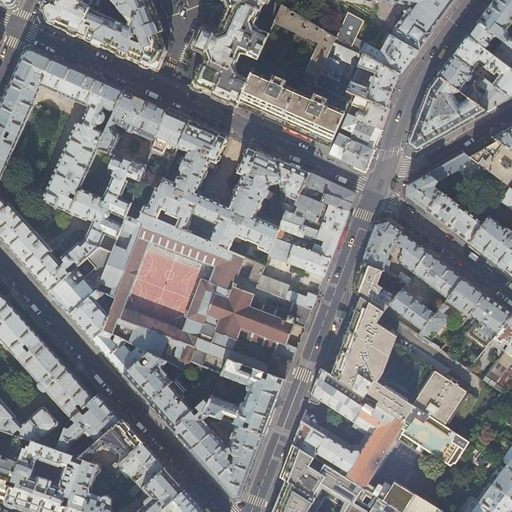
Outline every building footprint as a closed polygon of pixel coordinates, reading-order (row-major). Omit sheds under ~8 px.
[(0,0),(0,4),(10,8),(17,5),(19,0),(0,0)] [(47,0),(44,6),(52,25),(65,30),(85,40),(90,27),(85,25),(87,21),(85,20),(90,9),(80,4),(80,3),(80,0),(47,0)] [(85,20),(87,21),(85,25),(90,27),(85,40),(116,53),(158,72),(167,51),(160,33),(164,31),(151,0),(110,0),(127,19),(128,23),(127,25),(90,9),(85,20)] [(221,0),(222,1),(224,0),(227,8),(240,2),(240,0),(245,0),(245,3),(262,10),(264,4),(269,3),(270,0),(221,0)] [(381,0),(412,6),(391,36),(418,51),(419,48),(420,49),(432,32),(431,32),(439,21),(454,0),(381,0)] [(511,0),(492,0),(492,1),(484,12),(477,22),(503,41),(511,47),(511,0)] [(239,4),(240,2),(227,8),(219,27),(213,28),(206,25),(204,25),(203,25),(200,27),(197,34),(193,44),(192,47),(193,48),(194,50),(202,53),(205,58),(202,64),(200,65),(191,87),(227,103),(237,107),(237,106),(249,79),(239,74),(236,67),(242,52),(258,59),(270,33),(257,27),(255,25),(262,10),(245,3),(243,6),(239,4)] [(305,73),(317,78),(335,39),(282,6),(274,24),(318,43),(305,73)] [(418,51),(391,36),(390,35),(381,51),(371,46),(373,42),(369,39),(366,44),(357,39),(367,22),(348,12),(335,39),(363,54),(401,75),(404,70),(411,61),(415,56),(418,51)] [(470,31),(467,36),(493,55),(503,41),(477,22),(473,27),(470,31)] [(511,69),(508,66),(493,55),(467,36),(462,42),(457,49),(452,55),(472,70),(479,62),(477,61),(480,60),(486,64),(485,67),(494,75),(498,78),(493,85),(483,78),(479,85),(487,91),(484,96),(478,92),(480,90),(471,84),(468,87),(464,94),(469,98),(487,111),(496,106),(511,96),(511,69)] [(357,68),(363,54),(335,39),(317,78),(315,85),(350,101),(353,95),(346,92),(350,83),(340,78),(347,64),(357,68)] [(508,66),(511,61),(511,47),(503,41),(493,55),(508,66)] [(42,86),(54,59),(32,48),(25,51),(12,80),(0,106),(0,116),(24,128),(42,86)] [(357,68),(350,83),(346,92),(353,95),(353,94),(356,95),(388,108),(391,101),(393,95),(397,85),(401,75),(363,54),(357,68)] [(473,71),(472,70),(452,55),(448,60),(445,66),(437,76),(460,92),(464,94),(468,87),(464,84),(466,81),(467,82),(468,82),(470,79),(470,80),(472,77),(471,77),(472,76),(472,75),(471,74),(473,71)] [(78,69),(54,59),(42,86),(89,107),(82,122),(79,121),(78,121),(77,122),(43,198),(43,200),(45,202),(70,213),(81,189),(98,150),(106,133),(99,130),(101,126),(104,123),(106,118),(106,117),(106,115),(104,113),(106,109),(115,113),(125,90),(103,81),(78,69)] [(257,61),(253,59),(247,73),(251,74),(257,61)] [(269,82),(251,74),(249,79),(237,106),(246,110),(260,116),(267,101),(313,122),(307,137),(317,142),(329,147),(344,115),(324,106),(327,99),(313,93),(311,99),(284,87),(287,81),(272,75),(269,82)] [(459,93),(460,92),(437,76),(432,83),(428,89),(423,103),(418,116),(412,130),(407,143),(412,147),(417,151),(455,130),(487,111),(469,98),(459,104),(454,94),(458,92),(459,93)] [(139,96),(125,90),(115,113),(106,133),(98,150),(112,155),(120,137),(119,134),(118,133),(116,127),(117,124),(155,142),(168,109),(157,105),(139,96)] [(385,118),(388,108),(356,95),(347,114),(359,119),(381,129),(383,123),(385,118)] [(267,101),(260,116),(307,137),(313,122),(267,101)] [(178,114),(168,109),(155,142),(153,147),(152,149),(163,154),(164,151),(175,156),(178,148),(191,120),(178,114)] [(350,139),(359,119),(347,114),(339,134),(350,139)] [(0,180),(24,128),(0,116),(0,180)] [(376,140),(381,129),(359,119),(350,139),(340,160),(354,166),(365,171),(369,160),(372,150),(376,140)] [(199,124),(191,120),(178,148),(189,152),(181,168),(183,175),(179,176),(175,183),(165,179),(164,180),(160,189),(157,188),(153,196),(153,197),(150,205),(145,205),(141,212),(158,219),(160,214),(163,208),(168,210),(167,212),(179,218),(176,227),(187,232),(188,230),(186,229),(187,228),(188,228),(191,222),(190,220),(194,213),(217,223),(214,230),(213,231),(212,232),(210,237),(210,238),(210,240),(208,239),(207,241),(229,250),(234,240),(238,235),(248,239),(248,238),(258,243),(260,247),(270,252),(280,226),(257,215),(258,212),(260,212),(263,205),(262,203),(265,197),(268,197),(271,191),(270,189),(269,189),(271,184),(281,182),(276,158),(270,155),(254,148),(249,146),(235,181),(235,182),(240,184),(229,207),(198,193),(208,170),(212,172),(213,172),(214,171),(229,137),(222,134),(199,124)] [(511,125),(492,137),(494,139),(511,151),(511,125)] [(350,139),(339,134),(329,155),(332,156),(335,157),(340,160),(350,139)] [(482,146),(466,155),(485,169),(493,175),(507,186),(511,179),(511,151),(494,139),(493,139),(482,146)] [(467,180),(485,169),(466,155),(464,153),(451,161),(429,173),(439,181),(442,179),(444,179),(452,175),(457,183),(465,178),(467,180)] [(108,173),(114,176),(128,182),(138,186),(140,181),(144,171),(146,165),(125,157),(123,157),(122,159),(114,156),(108,173)] [(294,166),(276,158),(281,182),(284,210),(286,211),(292,213),(309,173),(294,166)] [(146,172),(144,171),(140,181),(157,188),(160,189),(164,180),(158,177),(157,175),(147,170),(146,172)] [(320,178),(309,173),(292,213),(317,222),(324,202),(349,212),(352,204),(355,196),(354,194),(353,192),(345,189),(320,178)] [(444,182),(442,179),(439,181),(429,173),(420,179),(407,186),(407,191),(407,196),(417,203),(427,211),(442,191),(436,187),(438,183),(441,184),(444,182)] [(473,179),(469,181),(499,204),(501,201),(510,188),(507,186),(493,175),(486,179),(485,178),(481,177),(474,180),(473,179)] [(121,198),(128,182),(114,176),(104,199),(81,189),(70,213),(84,218),(85,220),(86,220),(88,219),(93,221),(85,241),(81,244),(81,243),(78,243),(62,258),(61,260),(62,262),(60,263),(51,253),(52,253),(52,252),(52,251),(52,250),(19,214),(0,231),(0,237),(25,265),(49,292),(69,274),(66,270),(74,263),(77,267),(99,247),(105,234),(117,239),(123,225),(113,220),(115,214),(125,218),(130,207),(131,203),(121,198)] [(469,181),(467,180),(465,178),(457,183),(442,191),(427,211),(448,227),(469,244),(490,215),(485,211),(481,216),(483,217),(481,222),(459,205),(462,202),(457,198),(455,201),(449,197),(469,181)] [(511,189),(510,188),(501,201),(504,203),(511,209),(511,189)] [(0,196),(0,231),(19,214),(10,203),(8,203),(7,205),(0,196)] [(504,203),(501,201),(499,204),(491,214),(490,215),(469,244),(489,258),(504,270),(511,259),(511,230),(509,229),(505,228),(494,219),(496,216),(497,217),(499,216),(503,211),(503,209),(501,207),(504,203)] [(292,213),(286,211),(280,226),(270,252),(269,255),(324,277),(331,259),(333,253),(336,245),(339,238),(342,231),(345,222),(349,212),(324,202),(317,222),(292,213)] [(215,319),(222,297),(236,303),(241,288),(234,285),(238,273),(252,279),(250,285),(256,287),(261,274),(265,266),(229,250),(207,241),(187,232),(176,227),(158,219),(141,212),(130,207),(125,218),(123,225),(117,239),(112,252),(101,281),(97,290),(105,293),(116,298),(109,315),(103,330),(127,342),(137,347),(149,352),(185,370),(194,362),(222,374),(229,359),(242,364),(254,368),(285,380),(285,379),(294,357),(276,351),(270,365),(232,350),(235,342),(220,337),(225,323),(215,319)] [(391,247),(402,232),(389,222),(382,224),(376,225),(370,240),(367,248),(365,254),(362,262),(382,271),(387,274),(389,270),(388,268),(389,263),(388,261),(386,260),(389,254),(391,247)] [(419,245),(402,232),(391,247),(389,254),(392,255),(395,247),(398,250),(402,251),(398,262),(413,273),(428,251),(419,245)] [(112,252),(99,247),(77,267),(69,274),(49,292),(55,299),(59,303),(60,303),(70,314),(96,291),(93,287),(101,281),(112,252)] [(445,264),(428,251),(413,273),(429,284),(428,286),(432,288),(431,289),(432,291),(436,294),(439,294),(440,292),(448,298),(464,279),(445,264)] [(376,286),(382,271),(362,262),(357,276),(354,282),(351,290),(358,294),(383,311),(383,312),(384,312),(389,305),(402,289),(406,284),(396,279),(395,278),(388,292),(376,286)] [(400,273),(396,279),(406,284),(409,279),(400,273)] [(261,274),(256,287),(256,288),(293,302),(312,309),(317,296),(309,293),(307,297),(292,291),(288,291),(290,285),(261,274)] [(478,289),(464,279),(448,298),(447,299),(468,315),(485,295),(478,289)] [(264,297),(241,288),(236,303),(222,297),(215,319),(225,323),(220,337),(235,342),(238,335),(276,349),(275,350),(276,351),(294,357),(298,347),(304,330),(308,320),(312,309),(293,302),(289,312),(262,302),(264,297)] [(436,313),(402,289),(389,305),(422,330),(436,313)] [(97,290),(96,291),(70,314),(70,315),(77,323),(92,340),(103,330),(109,315),(97,302),(105,293),(97,290)] [(0,291),(0,337),(16,356),(38,334),(11,304),(0,291)] [(383,312),(383,311),(358,294),(355,301),(352,310),(350,314),(347,322),(341,337),(338,345),(336,352),(332,363),(328,373),(404,422),(414,406),(444,425),(451,414),(462,421),(477,399),(435,371),(436,370),(392,341),(396,335),(390,331),(391,329),(378,320),(380,316),(383,312)] [(485,294),(485,295),(468,315),(465,319),(469,322),(474,316),(494,331),(489,337),(487,336),(476,352),(480,356),(491,341),(511,314),(511,313),(501,306),(485,294)] [(445,301),(436,313),(422,330),(419,334),(431,342),(450,318),(444,313),(448,307),(447,305),(448,303),(445,301)] [(511,314),(491,341),(506,351),(511,342),(511,314)] [(127,342),(103,330),(92,340),(115,365),(124,375),(139,361),(145,356),(149,352),(137,347),(131,352),(124,345),(127,342)] [(38,334),(16,356),(40,382),(39,384),(39,386),(43,391),(46,391),(47,390),(72,418),(95,398),(69,370),(67,366),(38,334)] [(185,370),(149,352),(145,356),(150,361),(146,360),(144,362),(146,365),(143,365),(139,361),(124,375),(131,384),(148,403),(185,370)] [(240,369),(242,364),(229,359),(222,374),(221,375),(247,385),(247,387),(246,388),(247,391),(248,392),(245,401),(243,401),(242,402),(240,404),(240,406),(212,395),(208,403),(204,412),(210,414),(213,416),(214,415),(221,418),(223,413),(235,418),(233,422),(264,435),(270,420),(275,405),(280,392),(285,380),(254,368),(252,374),(240,369)] [(221,375),(222,374),(194,362),(185,370),(148,403),(156,412),(172,429),(192,411),(196,407),(204,399),(214,390),(219,380),(221,375)] [(511,377),(511,373),(497,363),(485,380),(502,392),(511,377)] [(404,422),(328,373),(321,368),(317,381),(309,401),(314,404),(315,405),(316,404),(318,404),(319,402),(319,401),(352,421),(353,421),(372,433),(360,451),(358,450),(355,450),(353,451),(351,452),(326,437),(302,421),(293,444),(403,511),(450,511),(452,510),(453,510),(442,503),(439,509),(393,481),(390,485),(384,482),(379,490),(366,482),(400,428),(403,430),(401,434),(449,464),(454,457),(459,459),(470,442),(444,425),(414,406),(404,422)] [(223,381),(219,380),(214,390),(219,392),(220,391),(224,384),(223,381)] [(95,398),(72,418),(76,422),(69,428),(66,427),(63,433),(57,450),(68,454),(72,444),(87,431),(97,442),(123,419),(110,405),(100,394),(95,398)] [(0,398),(0,429),(15,435),(27,439),(32,441),(38,443),(58,426),(57,421),(44,406),(22,425),(16,418),(17,417),(0,398)] [(208,403),(204,399),(196,407),(200,410),(196,414),(192,411),(172,429),(181,439),(191,450),(213,431),(207,425),(208,424),(203,420),(210,414),(204,412),(208,403)] [(233,422),(221,418),(217,424),(234,433),(229,444),(230,448),(233,449),(233,450),(232,452),(233,454),(234,455),(232,461),(228,457),(229,455),(228,452),(227,451),(226,449),(228,448),(227,447),(223,442),(224,442),(219,437),(218,438),(213,431),(191,450),(212,474),(233,498),(237,497),(241,496),(244,486),(248,476),(252,466),(256,455),(260,445),(264,435),(233,422)] [(123,419),(97,442),(79,458),(85,460),(93,462),(95,453),(98,453),(104,448),(116,453),(117,454),(115,464),(114,465),(116,467),(144,442),(131,429),(123,419)] [(56,432),(50,447),(57,450),(63,433),(58,432),(56,432)] [(0,482),(0,483),(0,500),(5,502),(11,486),(13,481),(24,448),(27,439),(15,435),(6,460),(2,458),(3,455),(0,454),(0,482)] [(13,481),(17,483),(16,488),(11,486),(5,502),(32,511),(66,511),(68,507),(62,505),(65,498),(71,500),(83,465),(72,461),(74,456),(68,454),(57,450),(50,447),(38,443),(32,441),(31,446),(28,445),(27,448),(24,448),(13,481)] [(147,447),(144,442),(116,467),(113,469),(113,474),(114,476),(116,474),(117,474),(125,467),(133,475),(155,455),(147,447)] [(276,503),(272,511),(403,511),(293,444),(290,452),(285,466),(280,478),(286,481),(276,503)] [(159,460),(155,455),(133,475),(132,476),(138,483),(128,492),(132,497),(143,488),(166,467),(159,460)] [(100,465),(93,462),(85,460),(83,465),(71,500),(68,507),(66,511),(111,511),(113,489),(110,489),(110,496),(107,495),(106,495),(104,496),(102,497),(93,494),(92,488),(97,475),(98,474),(100,473),(101,471),(101,469),(101,467),(100,465)] [(511,471),(505,466),(493,483),(511,498),(511,471)] [(175,477),(166,467),(143,488),(152,498),(136,511),(124,511),(120,507),(114,511),(160,511),(169,505),(165,501),(171,495),(175,499),(186,490),(175,477)] [(487,484),(477,498),(493,511),(511,511),(511,510),(511,498),(493,483),(490,487),(487,484)] [(196,501),(186,490),(175,499),(169,505),(160,511),(201,511),(204,510),(196,501)] [(468,491),(453,510),(452,510),(454,511),(493,511),(477,498),(468,491)] [(169,505),(175,499),(171,495),(165,501),(169,505)]
